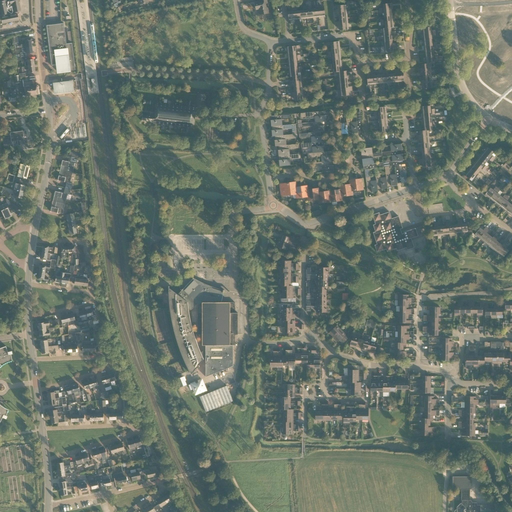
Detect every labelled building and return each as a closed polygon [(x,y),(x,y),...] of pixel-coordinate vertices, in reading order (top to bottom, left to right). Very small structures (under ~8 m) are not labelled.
[(0,0),(0,28),(1,29),(2,27),(2,26),(5,25),(6,24),(6,23),(13,21),(13,22),(15,24),(18,23),(16,15),(18,14),(19,13),(18,12),(20,12),(18,3),(19,1),(19,0),(18,0),(0,0)] [(268,3),(266,0),(260,0),(260,2),(254,3),(256,10),(259,9),(260,10),(261,15),(270,13),(268,7),(266,7),(266,4),(268,3)] [(66,44),(64,24),(47,26),(51,65),(52,65),(57,65),(58,72),(75,70),(72,43),(66,44)] [(21,48),(21,49),(25,48),(25,47),(31,46),(30,40),(25,41),(25,44),(18,45),(18,43),(14,43),(14,49),(21,48)] [(20,57),(20,58),(27,57),(27,55),(26,54),(32,53),(31,46),(25,47),(25,48),(21,49),(21,52),(20,52),(20,54),(15,55),(15,58),(20,57)] [(24,62),(25,66),(28,66),(28,67),(34,66),(33,59),(27,60),(27,59),(27,57),(20,58),(21,63),(24,62)] [(499,95),(504,101),(510,105),(511,106),(511,105),(511,81),(509,80),(508,80),(505,78),(505,75),(503,73),(500,73),(496,71),(496,65),(489,66),(484,70),(480,76),(481,83),(488,83),(498,94),(499,95)] [(30,86),(31,96),(37,95),(36,85),(32,86),(32,81),(35,81),(35,75),(29,76),(30,86)] [(4,80),(4,79),(2,79),(3,87),(2,88),(2,89),(2,94),(7,94),(9,102),(18,101),(17,94),(16,87),(11,88),(10,79),(4,80)] [(71,82),(56,86),(57,93),(72,88),(71,82)] [(206,93),(197,92),(196,107),(204,108),(206,93)] [(196,107),(155,103),(154,115),(142,114),(141,121),(153,122),(153,123),(193,128),(196,107)] [(349,108),(339,109),(339,114),(345,114),(346,123),(340,124),(341,135),(342,135),(342,134),(342,133),(347,133),(347,134),(347,135),(348,134),(347,133),(347,130),(349,130),(349,133),(351,133),(351,128),(351,123),(349,108)] [(303,113),(300,113),(301,118),(315,116),(316,122),(320,122),(323,122),(327,121),(326,121),(325,121),(324,116),(326,115),(325,115),(324,111),(322,111),(303,113)] [(351,123),(351,128),(351,133),(352,134),(352,133),(352,132),(357,132),(357,133),(357,134),(358,134),(358,132),(357,126),(358,126),(359,127),(359,132),(362,132),(360,111),(355,112),(356,123),(351,123)] [(281,125),(280,119),(288,119),(291,118),(291,114),(275,115),(276,120),(271,120),(270,120),(270,126),(274,126),(276,125),(281,125)] [(316,122),(303,123),(303,128),(314,127),(314,132),(314,133),(316,132),(317,132),(321,132),(325,132),(325,131),(324,131),(323,131),(323,126),(324,126),(324,125),(323,125),(320,126),(320,122),(316,122)] [(292,124),(281,125),(276,125),(274,126),(274,130),(272,130),(271,130),(271,136),(277,136),(279,136),(279,135),(282,135),(283,135),(283,129),(289,129),(292,128),(292,134),(295,134),(296,134),(296,124),(292,124)] [(16,132),(17,141),(17,145),(20,145),(19,142),(23,141),(24,144),(28,143),(28,148),(32,148),(31,140),(27,140),(26,130),(16,132)] [(17,141),(16,132),(9,133),(10,137),(3,138),(4,144),(11,143),(11,142),(17,141)] [(314,132),(301,133),(301,138),(312,137),(312,142),(312,143),(317,142),(322,142),(323,142),(321,142),(321,136),(322,136),(323,136),(321,136),(316,136),(315,135),(316,135),(316,132),(314,133),(314,132)] [(297,138),(296,134),(295,134),(292,134),(283,135),(282,135),(279,135),(279,136),(277,136),(277,140),(274,140),(274,146),(283,145),(285,145),(284,139),(288,139),(292,139),(295,138),(297,138)] [(312,142),(302,143),(302,148),(313,147),(313,153),(322,152),(322,146),(323,146),(324,146),(322,146),(321,146),(321,145),(322,145),(322,142),(317,142),(312,143),(312,142)] [(278,156),(284,155),(288,155),(288,149),(298,148),(298,144),(285,145),(283,145),(283,149),(277,150),(278,156)] [(392,151),(382,152),(382,157),(393,155),(398,154),(399,154),(399,152),(397,152),(396,152),(396,151),(401,150),(403,150),(403,149),(402,150),(401,150),(400,144),(402,144),(391,145),(392,151)] [(483,152),(493,159),(495,157),(492,155),(494,152),(487,147),(483,152)] [(361,149),(359,149),(360,149),(361,149),(362,155),(361,155),(360,155),(362,155),(366,154),(367,158),(372,158),(382,157),(382,152),(371,153),(370,148),(361,149)] [(63,171),(72,173),(74,163),(76,164),(77,161),(78,157),(80,158),(81,158),(80,154),(80,151),(75,151),(70,151),(69,155),(73,155),(72,159),(71,159),(70,162),(68,162),(62,160),(61,165),(65,166),(63,171)] [(311,153),(307,153),(307,157),(307,158),(311,157),(322,156),(323,162),(328,161),(328,162),(332,161),(334,161),(333,161),(332,161),(331,156),(332,155),(333,155),(331,155),(328,156),(328,151),(324,152),(322,152),(313,153),(311,153)] [(483,152),(480,156),(486,162),(488,159),(491,162),(493,159),(483,152)] [(299,154),(288,155),(284,155),(279,156),(279,160),(278,160),(279,166),(289,165),(289,159),(294,159),(299,158),(299,154)] [(393,161),(383,162),(383,166),(384,166),(389,166),(394,165),(399,164),(399,165),(405,164),(403,164),(400,164),(400,162),(398,162),(397,162),(397,161),(398,161),(403,160),(404,160),(404,159),(403,160),(402,160),(401,154),(403,154),(402,154),(399,154),(398,154),(393,155),(393,161)] [(476,161),(486,169),(487,167),(484,164),(486,162),(480,156),(476,161)] [(362,159),(361,159),(363,159),(363,165),(362,165),(361,165),(362,165),(363,165),(367,165),(367,166),(365,167),(365,169),(369,168),(374,168),(379,167),(383,166),(383,162),(372,164),(372,158),(367,158),(362,159)] [(20,164),(18,170),(28,173),(29,166),(22,165),(23,161),(17,160),(16,163),(20,164)] [(323,162),(304,164),(305,169),(309,169),(309,168),(323,166),(324,172),(333,171),(335,171),(334,171),(332,171),(332,166),(333,165),(334,165),(332,165),(329,166),(328,162),(328,161),(323,162)] [(485,169),(486,169),(476,161),(472,166),(479,171),(481,168),(485,172),(487,170),(485,169)] [(399,164),(394,165),(396,175),(396,178),(397,180),(399,180),(399,178),(399,177),(400,176),(401,182),(401,184),(401,183),(401,182),(407,181),(407,182),(407,183),(406,171),(405,171),(406,172),(400,173),(400,172),(399,165),(399,164)] [(389,166),(384,166),(386,178),(386,181),(387,181),(387,187),(390,186),(390,185),(391,185),(391,186),(391,187),(392,187),(392,186),(391,185),(397,184),(397,185),(397,186),(397,183),(397,180),(396,178),(396,175),(390,176),(389,166)] [(468,170),(478,178),(480,176),(477,174),(479,171),(472,166),(468,170)] [(379,167),(374,168),(376,181),(377,184),(377,188),(380,188),(380,187),(381,187),(381,188),(382,190),(382,189),(382,188),(387,187),(387,188),(387,189),(388,189),(387,187),(387,181),(386,181),(386,178),(380,179),(379,167)] [(365,169),(364,169),(367,191),(370,191),(370,190),(371,190),(372,191),(372,193),(372,192),(372,191),(377,190),(377,192),(378,192),(377,189),(377,188),(377,184),(376,181),(371,182),(369,168),(365,169)] [(28,173),(18,170),(17,177),(26,179),(28,173)] [(476,180),(478,178),(468,170),(465,175),(471,181),(473,178),(476,180)] [(72,173),(63,171),(62,176),(59,176),(58,180),(66,182),(65,188),(71,189),(72,183),(70,183),(72,173)] [(505,178),(500,174),(496,179),(501,183),(505,178)] [(350,180),(350,184),(351,189),(351,190),(354,190),(355,190),(358,189),(359,190),(362,190),(362,183),(361,182),(361,178),(361,179),(357,179),(357,180),(350,181),(350,180)] [(284,183),(280,184),(282,196),(286,196),(285,194),(292,194),(293,195),(295,194),(296,194),(296,188),(295,182),(291,182),(291,183),(288,184),(288,183),(287,184),(284,184),(284,183)] [(14,190),(23,192),(25,186),(15,184),(14,190)] [(340,185),(339,185),(340,189),(340,194),(341,196),(344,195),(345,195),(348,195),(348,196),(352,195),(351,190),(351,189),(350,184),(347,184),(347,185),(340,186),(340,185)] [(303,187),(296,188),(296,194),(297,198),(297,197),(300,197),(301,197),(302,196),(304,196),(304,197),(307,197),(308,197),(307,191),(306,185),(303,186),(303,187)] [(485,194),(490,198),(497,188),(495,187),(493,190),(490,188),(485,194)] [(497,188),(490,198),(494,202),(500,195),(497,193),(501,189),(499,187),(497,188)] [(71,189),(65,188),(63,193),(55,191),(54,196),(57,196),(56,202),(65,204),(67,194),(69,195),(71,189)] [(314,190),(307,191),(308,197),(308,200),(308,201),(308,200),(311,199),(312,199),(315,199),(315,200),(318,200),(319,199),(318,193),(318,188),(314,188),(314,190)] [(329,191),(330,195),(330,202),(331,202),(331,201),(334,200),(334,201),(335,201),(335,200),(338,200),(338,201),(342,201),(341,196),(340,194),(340,189),(337,190),(336,190),(336,191),(329,192),(329,191)] [(23,192),(14,190),(12,196),(21,198),(23,192)] [(325,192),(318,193),(319,199),(319,203),(320,203),(320,202),(323,202),(324,202),(327,201),(327,202),(330,202),(330,195),(329,191),(326,191),(325,191),(325,192)] [(507,196),(510,193),(507,191),(505,194),(502,197),(500,195),(494,202),(499,206),(507,196)] [(507,196),(499,206),(504,209),(509,203),(507,201),(509,197),(507,196)] [(65,204),(56,202),(55,207),(51,207),(50,211),(62,214),(65,204)] [(7,208),(1,211),(4,218),(4,219),(11,216),(10,213),(11,212),(11,213),(20,209),(12,203),(10,204),(8,205),(6,206),(7,208)] [(391,219),(389,212),(380,215),(379,212),(372,215),(375,224),(373,225),(375,232),(373,232),(377,244),(374,245),(377,252),(386,249),(387,251),(396,248),(397,250),(406,247),(407,250),(414,247),(411,238),(418,236),(415,228),(404,232),(404,233),(402,234),(400,229),(402,228),(398,216),(391,219)] [(76,226),(68,228),(69,234),(77,233),(77,234),(78,234),(78,230),(76,231),(76,227),(76,226)] [(479,238),(487,228),(485,227),(483,230),(480,228),(474,234),(479,238)] [(479,238),(484,242),(489,235),(486,233),(490,228),(488,227),(487,228),(479,238)] [(489,246),(497,236),(498,234),(496,233),(492,238),(489,235),(484,242),(489,246)] [(281,241),(299,247),(300,245),(296,244),(291,242),(293,238),(283,235),(281,241)] [(497,236),(489,246),(493,249),(499,243),(496,240),(498,237),(497,236)] [(299,249),(299,247),(281,241),(279,247),(289,250),(290,246),(295,248),(299,249)] [(499,243),(493,249),(498,253),(506,243),(504,242),(502,245),(499,243)] [(506,243),(498,253),(503,257),(508,250),(505,248),(508,245),(506,243)] [(51,261),(50,264),(55,264),(56,259),(56,260),(55,260),(51,260),(51,258),(50,258),(50,253),(42,252),(41,259),(47,260),(46,261),(51,261)] [(40,266),(39,272),(45,273),(46,268),(50,269),(50,268),(55,269),(55,264),(50,264),(50,266),(46,266),(40,266)] [(45,273),(39,272),(39,279),(44,280),(48,281),(49,278),(44,278),(45,273)] [(63,277),(64,277),(64,273),(62,273),(61,277),(56,276),(55,282),(62,283),(63,277)] [(71,274),(64,273),(64,277),(63,277),(62,283),(69,284),(70,278),(71,274)] [(74,284),(81,285),(82,279),(83,279),(83,277),(83,276),(81,275),(80,277),(75,276),(74,284)] [(87,277),(83,277),(83,279),(82,279),(81,285),(88,286),(89,280),(90,276),(87,276),(87,277)] [(202,303),(221,302),(224,290),(223,290),(215,288),(207,285),(200,281),(193,277),(178,294),(171,289),(169,290),(169,298),(170,310),(172,322),(175,334),(179,345),(183,357),(188,368),(190,372),(193,372),(196,368),(199,366),(199,365),(204,359),(205,359),(205,377),(233,366),(233,345),(205,345),(205,350),(200,352),(197,344),(195,339),(193,332),(191,323),(190,317),(188,310),(190,310),(192,309),(193,308),(196,305),(197,304),(199,303),(200,303),(202,303)] [(300,292),(283,292),(283,298),(281,298),(280,302),(288,302),(288,298),(293,298),(293,295),(298,295),(300,295),(300,292)] [(235,302),(221,302),(202,303),(202,306),(198,306),(198,334),(202,334),(202,345),(205,345),(233,345),(235,345),(235,334),(238,334),(238,313),(235,313),(235,302)] [(281,314),(300,314),(300,311),(297,311),(292,311),(292,305),(287,305),(286,308),(282,308),(282,314),(281,314)] [(86,317),(87,317),(88,320),(92,319),(93,322),(98,320),(95,309),(92,310),(92,309),(85,311),(86,317)] [(78,312),(81,322),(88,320),(87,317),(86,317),(85,311),(78,312)] [(71,325),(74,324),(80,327),(79,324),(77,318),(75,318),(74,314),(67,315),(69,321),(70,321),(71,325)] [(69,321),(67,315),(61,317),(63,324),(67,323),(68,325),(71,325),(70,321),(69,321)] [(39,329),(50,328),(49,325),(49,324),(49,321),(45,321),(45,322),(38,323),(39,329)] [(88,326),(84,327),(83,323),(79,324),(80,327),(81,332),(90,330),(88,326)] [(333,337),(341,330),(336,325),(336,326),(334,323),(328,329),(330,332),(329,333),(333,337)] [(294,326),(284,326),(284,333),(284,335),(293,335),(293,333),(294,333),(294,326)] [(54,328),(50,328),(39,329),(40,336),(50,335),(49,331),(55,330),(54,328)] [(345,334),(341,330),(333,337),(338,342),(339,341),(341,343),(347,337),(345,335),(345,334)] [(356,346),(359,347),(361,339),(358,338),(358,337),(352,336),(349,346),(355,348),(356,346)] [(93,341),(89,341),(89,351),(96,351),(96,346),(100,345),(99,337),(96,337),(96,341),(93,341)] [(48,346),(48,342),(51,341),(51,339),(47,339),(47,340),(40,341),(41,347),(48,346)] [(364,340),(361,339),(359,347),(362,348),(361,350),(368,351),(371,341),(364,339),(364,340)] [(377,343),(371,341),(368,351),(374,353),(374,352),(377,352),(379,344),(377,344),(377,343)] [(48,346),(41,347),(42,354),(49,353),(49,349),(55,348),(56,351),(59,350),(58,345),(48,346)] [(0,419),(1,417),(5,418),(6,416),(5,415),(7,409),(6,408),(2,406),(0,404),(0,365),(2,364),(6,362),(10,361),(11,361),(10,354),(12,354),(11,353),(11,351),(7,352),(5,346),(0,348),(0,347),(0,419)] [(347,376),(358,376),(358,370),(353,370),(353,367),(347,367),(347,376)] [(114,373),(108,375),(110,382),(111,381),(114,380),(116,385),(120,383),(119,378),(116,379),(114,373)] [(110,382),(108,375),(101,377),(103,384),(104,383),(105,388),(109,386),(112,385),(111,381),(110,382)] [(187,384),(184,376),(174,380),(178,388),(187,384)] [(190,383),(190,384),(189,385),(191,390),(192,389),(195,395),(207,390),(202,378),(197,380),(198,382),(195,383),(195,381),(190,383)] [(93,387),(94,390),(98,388),(98,389),(100,389),(99,384),(98,385),(96,379),(90,381),(92,387),(93,387)] [(94,390),(93,387),(92,387),(90,381),(83,383),(85,389),(90,387),(91,391),(94,390)] [(82,395),(85,394),(83,389),(80,390),(78,384),(72,386),(75,396),(79,395),(79,396),(82,395)] [(69,397),(72,396),(74,401),(70,402),(71,405),(77,403),(76,400),(77,400),(75,396),(72,386),(66,388),(69,397)] [(233,401),(227,386),(200,396),(206,412),(233,401)] [(48,399),(55,398),(55,393),(59,393),(59,390),(54,391),(54,392),(47,393),(48,399)] [(493,397),(490,397),(490,405),(499,405),(499,403),(499,393),(493,393),(493,397)] [(66,405),(65,397),(61,397),(55,398),(48,399),(49,405),(59,404),(58,400),(62,400),(63,406),(66,405)] [(108,404),(106,404),(106,407),(106,414),(109,414),(109,420),(116,419),(116,413),(115,413),(115,409),(111,409),(111,406),(109,406),(109,405),(109,404),(108,404)] [(315,415),(315,420),(325,420),(325,409),(325,404),(322,404),(322,409),(318,409),(318,410),(318,411),(315,411),(315,415)] [(51,417),(58,416),(57,412),(64,411),(63,406),(54,407),(54,410),(50,411),(51,417)] [(86,409),(87,413),(87,415),(90,415),(90,420),(97,420),(96,414),(95,414),(95,410),(95,408),(91,408),(86,408),(86,409)] [(116,413),(116,419),(123,419),(123,412),(117,413),(117,409),(115,409),(115,413),(116,413)] [(77,415),(78,421),(84,421),(84,414),(79,414),(79,410),(76,411),(77,415)] [(96,414),(97,420),(103,420),(103,413),(98,413),(98,410),(95,410),(95,414),(96,414)] [(77,415),(72,415),(72,411),(70,411),(70,415),(71,415),(71,421),(78,421),(77,415)] [(137,446),(137,448),(141,447),(142,448),(144,447),(143,444),(142,444),(141,438),(134,440),(136,446),(137,446)] [(136,446),(134,440),(128,442),(130,448),(130,450),(135,449),(135,450),(138,450),(137,448),(137,446),(136,446)] [(123,443),(117,445),(118,451),(119,451),(123,450),(124,454),(127,453),(126,449),(125,449),(123,443)] [(118,451),(117,445),(110,447),(112,453),(115,452),(116,456),(120,455),(119,451),(118,451)] [(106,449),(99,450),(101,456),(102,456),(105,455),(107,459),(109,458),(108,454),(107,454),(106,449)] [(103,460),(102,456),(101,456),(99,450),(93,453),(94,458),(98,457),(99,461),(103,460)] [(84,461),(85,464),(88,463),(89,466),(94,464),(92,458),(90,459),(88,454),(82,456),(84,462),(84,461)] [(84,462),(82,456),(75,458),(77,464),(78,466),(83,464),(83,466),(86,465),(85,464),(84,461),(84,462)] [(157,470),(156,466),(151,467),(151,471),(147,472),(148,477),(156,476),(154,471),(157,470)] [(144,476),(142,467),(135,469),(136,472),(131,473),(132,480),(141,479),(140,476),(144,476)] [(65,474),(65,470),(64,469),(58,470),(59,477),(65,476),(65,477),(65,478),(71,478),(72,477),(72,473),(65,474)] [(129,476),(127,470),(122,471),(123,472),(114,474),(115,479),(118,479),(119,483),(127,482),(126,476),(129,476)] [(99,474),(100,482),(101,486),(104,485),(104,486),(111,485),(110,477),(103,479),(102,473),(99,474)] [(100,482),(99,474),(94,475),(95,478),(90,479),(92,489),(99,487),(98,482),(100,482)] [(471,489),(471,476),(453,477),(453,489),(461,489),(461,500),(462,500),(462,502),(461,503),(460,502),(457,507),(457,509),(455,509),(454,511),(494,511),(495,508),(491,505),(484,505),(477,505),(477,502),(472,502),(472,501),(471,500),(470,500),(470,489),(471,489)] [(72,482),(71,478),(65,478),(66,481),(59,482),(60,489),(67,488),(67,487),(66,483),(72,482)] [(81,481),(80,479),(78,479),(78,481),(77,481),(78,487),(80,486),(81,491),(88,490),(86,480),(81,481)] [(67,488),(60,489),(61,495),(68,494),(67,489),(71,489),(71,486),(67,487),(67,488)] [(163,498),(170,510),(171,511),(173,511),(177,510),(175,507),(173,508),(169,502),(171,500),(168,495),(163,498)] [(159,504),(156,506),(160,511),(163,510),(162,509),(165,508),(168,511),(170,510),(163,498),(157,501),(159,504)]
